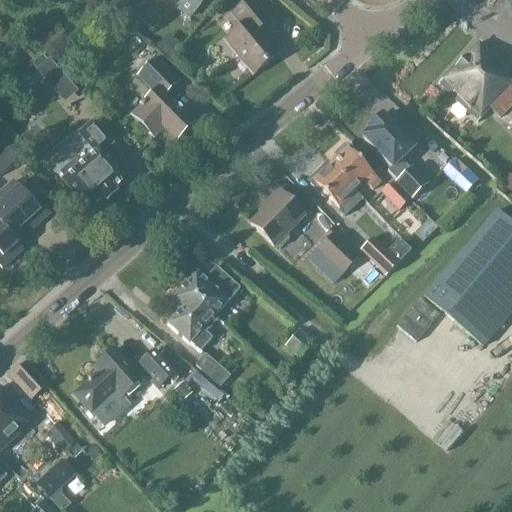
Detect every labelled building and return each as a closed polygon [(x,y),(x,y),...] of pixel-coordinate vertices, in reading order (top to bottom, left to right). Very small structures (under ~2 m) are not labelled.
[(184,0),(186,1),(186,0),(188,0),(198,8),(204,0),(184,0)] [(252,0),(232,16),(242,29),(225,43),(253,77),(279,55),(260,32),(270,23),(252,0)] [(511,0),(501,0),(494,19),(504,23),(511,3),(511,0)] [(491,111),(499,119),(511,106),(511,85),(504,78),(508,74),(479,45),(439,85),(477,124),(491,111)] [(195,125),(166,96),(179,84),(156,60),(142,74),(159,90),(131,117),(154,141),(163,131),(176,144),(195,125)] [(35,74),(65,107),(79,94),(50,61),(35,74)] [(368,132),(369,133),(363,139),(391,170),(387,173),(397,183),(396,184),(412,201),(428,186),(412,169),(410,171),(401,162),(413,151),(382,118),(380,120),(378,118),(367,128),(370,130),(368,132)] [(117,196),(114,193),(128,181),(103,153),(112,145),(93,123),(78,136),(94,154),(82,164),(78,159),(60,175),(65,180),(62,183),(90,214),(103,203),(106,206),(117,196)] [(336,162),(331,167),(355,193),(365,184),(373,192),(381,185),(359,162),(361,161),(349,149),(344,148),(336,156),(335,161),(336,162)] [(10,150),(0,158),(0,178),(1,179),(20,161),(10,150)] [(320,173),(308,184),(322,198),(325,195),(346,218),(364,201),(355,193),(331,167),(322,176),(320,173)] [(50,216),(23,186),(19,190),(14,183),(0,195),(0,269),(2,272),(24,252),(14,241),(22,234),(25,238),(50,216)] [(398,215),(410,204),(393,185),(381,197),(398,215)] [(250,226),(274,249),(304,219),(280,196),(250,226)] [(484,352),(511,317),(511,230),(495,216),(425,302),(484,352)] [(363,256),(335,229),(328,236),(331,239),(319,252),(344,276),(363,256)] [(361,252),(386,277),(411,253),(400,242),(387,255),(372,240),(361,252)] [(180,312),(168,327),(190,346),(191,345),(200,353),(212,340),(206,335),(218,321),(215,318),(239,291),(216,270),(204,283),(196,275),(170,304),(180,312)] [(421,301),(399,328),(418,344),(440,317),(421,301)] [(104,370),(74,396),(103,428),(127,408),(121,400),(141,381),(146,377),(158,391),(174,376),(154,354),(138,368),(140,370),(135,374),(115,352),(100,365),(104,370)] [(205,357),(195,368),(220,389),(230,379),(205,357)] [(12,379),(31,401),(46,387),(27,365),(12,379)] [(19,432),(30,422),(1,389),(0,389),(0,454),(21,435),(19,432)] [(47,434),(65,454),(74,445),(57,426),(47,434)] [(80,457),(93,473),(104,464),(91,448),(80,457)] [(36,487),(49,501),(75,477),(62,463),(36,487)]
